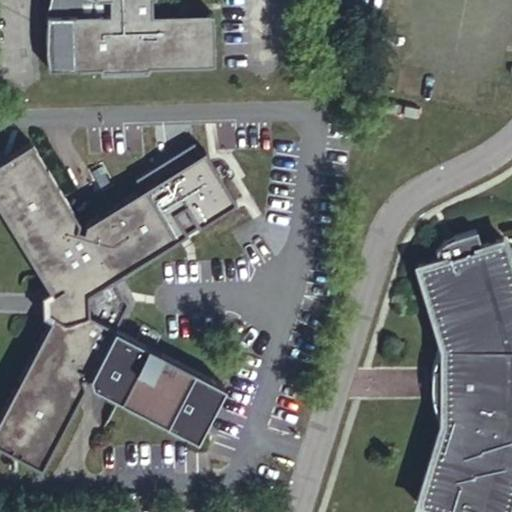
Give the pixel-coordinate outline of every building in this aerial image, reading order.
[(77,4),(78,58),(104,58),(106,67),(153,66),(154,57),(218,54),(217,4),(157,6),(157,0),(122,0),(123,4),(77,4)] [(400,104),(386,101),(385,110),(398,112),(400,104)] [(417,107),(404,104),(402,113),(416,115),(417,107)] [(77,216),(35,133),(0,148),(0,190),(52,293),(0,383),(0,437),(27,452),(73,373),(69,366),(77,362),(81,370),(184,431),(185,425),(187,418),(190,412),(193,406),(195,403),(201,394),(205,389),(209,383),(214,379),(106,316),(124,287),(111,264),(177,230),(151,179),(77,216)] [(426,259),(405,266),(434,348),(435,369),(426,369),(427,402),(435,402),(435,423),(409,506),(428,511),(503,511),(511,486),(511,292),(492,235),(469,243),(464,227),(437,237),(433,239),(431,240),(429,242),(426,244),(424,247),(423,249),(426,259)]
